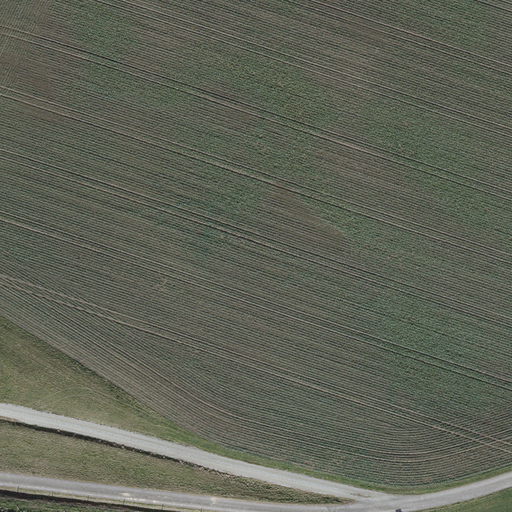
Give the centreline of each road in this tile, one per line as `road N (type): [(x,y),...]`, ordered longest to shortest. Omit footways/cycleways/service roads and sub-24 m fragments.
road 1 (track): [(0,414),(309,486),(378,511)]
road 2 (track): [(250,511),(0,483)]
road 3 (track): [(511,484),(392,511)]
